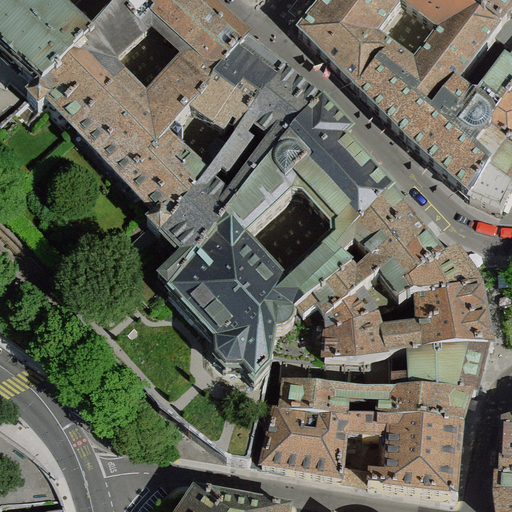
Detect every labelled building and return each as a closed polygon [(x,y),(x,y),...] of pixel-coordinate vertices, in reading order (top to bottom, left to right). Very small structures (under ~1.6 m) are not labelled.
[(1,0),(0,2),(0,53),(41,93),(94,41),(51,0),(1,0)] [(201,6),(193,0),(132,0),(94,41),(41,93),(31,103),(41,115),(53,105),(78,133),(124,86),(110,70),(155,31),(190,65),(216,86),(248,49),(201,6)] [(501,34),(451,0),(330,0),(301,39),(331,70),(359,99),(378,78),(434,122),(457,91),(495,42),(501,34)] [(511,0),(451,0),(501,34),(511,20),(511,0)] [(511,54),(511,20),(501,34),(495,42),(511,54)] [(255,54),(248,49),(216,86),(191,116),(226,138),(234,144),(251,123),(288,80),(281,74),(267,63),(255,54)] [(489,175),(509,191),(511,185),(511,151),(492,138),(492,128),(511,103),(511,62),(480,105),(472,106),(457,91),(434,122),(378,78),(359,99),(419,158),(470,204),(489,175)] [(147,109),(124,86),(78,133),(159,219),(149,230),(152,232),(160,241),(173,228),(234,144),(226,138),(201,174),(184,159),(173,159),(163,151),(191,116),(216,86),(190,65),(147,109)] [(160,241),(161,243),(166,240),(184,260),(159,284),(171,297),(193,265),(287,151),(324,111),(302,91),(288,80),(251,123),(234,144),(173,228),(160,241)] [(492,138),(511,151),(511,103),(492,128),(492,138)] [(294,332),(296,316),(351,276),(341,266),(334,259),(391,198),(380,187),(364,169),(344,148),(351,140),(336,124),(324,111),(287,151),(193,265),(171,297),(215,345),(215,364),(228,377),(244,378),(255,391),(264,384),(270,378),(273,364),(276,340),(294,332)] [(511,194),(511,192),(509,191),(489,175),(470,204),(502,219),(509,201),(511,194)] [(402,212),(391,198),(334,259),(341,266),(357,252),(372,269),(358,282),(351,276),(296,316),(294,332),(312,329),(326,325),(364,297),(379,284),(401,312),(414,307),(406,293),(442,263),(402,212)] [(119,274),(160,241),(152,232),(126,256),(124,253),(111,265),(119,274)] [(418,302),(482,292),(474,274),(458,254),(447,258),(442,263),(406,293),(414,307),(418,305),(418,302)] [(485,312),(482,292),(418,302),(418,305),(419,340),(383,344),(376,319),(364,297),(326,325),(328,344),(326,362),(326,368),(365,370),(413,356),(487,353),(493,354),(485,312)] [(283,366),(326,368),(326,362),(309,360),(312,329),(294,332),(276,340),(273,364),(283,366)] [(482,376),(487,353),(413,356),(365,370),(326,368),(283,366),(280,390),(285,390),(350,396),(379,399),(471,400),(476,401),(482,376)] [(284,418),(349,424),(350,396),(285,390),(284,418)] [(468,416),(471,400),(379,399),(378,425),(463,427),(468,416)] [(459,464),(463,427),(378,425),(349,424),(284,418),(270,414),(265,433),(272,435),(263,472),(357,489),(388,496),(455,502),(459,464)] [(252,470),(263,472),(272,435),(265,433),(261,432),(252,470)] [(511,485),(511,432),(505,434),(503,466),(503,486),(511,485)] [(13,446),(0,437),(0,511),(3,510),(62,503),(54,484),(39,464),(13,446)] [(511,511),(511,485),(503,486),(501,511),(511,511)] [(296,511),(248,503),(199,493),(186,511),(296,511)]
